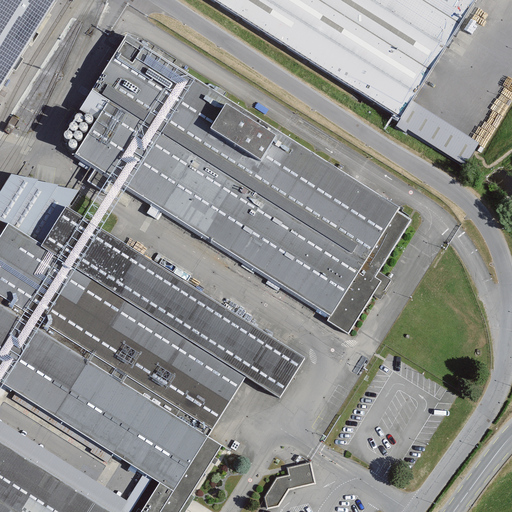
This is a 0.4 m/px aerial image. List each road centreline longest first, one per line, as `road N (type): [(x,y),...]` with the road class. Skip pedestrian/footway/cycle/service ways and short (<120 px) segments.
road 1 (residential): [(510,304),(491,233),(437,175),(162,0)]
road 2 (residential): [(416,511),(497,390),(510,304)]
